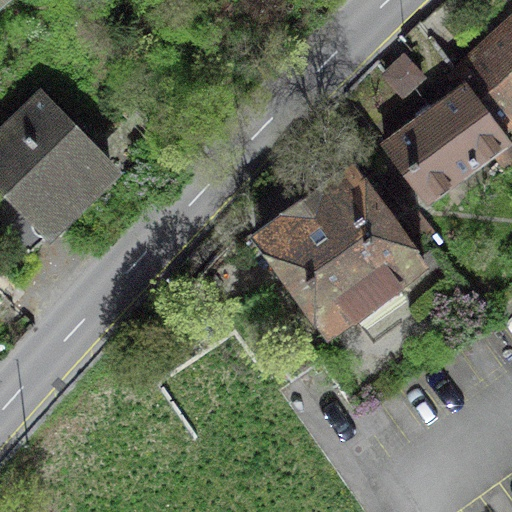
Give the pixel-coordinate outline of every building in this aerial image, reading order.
[(511,117),(511,21),(455,72),(466,86),(501,128),(511,117)] [(405,56),(385,73),(403,93),(423,76),(405,56)] [(511,160),(511,143),(501,128),(466,86),(433,110),(428,105),(415,114),(419,120),(385,145),(426,199),(490,152),(502,168),(511,160)] [(0,179),(12,191),(0,202),(0,222),(31,254),(53,232),(40,218),(70,188),(81,199),(111,170),(41,99),(0,138),(0,179)] [(289,216),(257,239),(325,331),(351,312),(353,315),(398,282),(395,278),(422,259),(355,167),(324,190),(321,187),(286,212),(289,216)]
